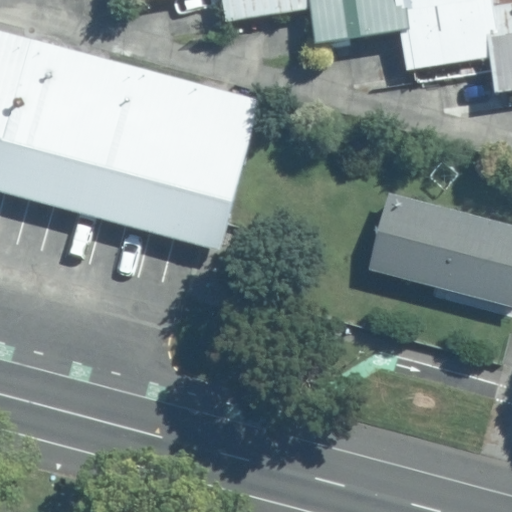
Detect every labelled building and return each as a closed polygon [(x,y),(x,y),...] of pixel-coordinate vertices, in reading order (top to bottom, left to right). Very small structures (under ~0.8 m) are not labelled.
[(314,0),(318,30),(402,19),(403,0),(314,0)] [(403,0),(402,19),(407,59),(495,47),(496,0),(403,0)] [(511,0),(496,0),(495,47),(500,81),(511,78),(511,0)] [(45,31),(0,18),(0,178),(4,180),(45,31)] [(94,44),(45,31),(4,180),(55,194),(94,44)] [(144,58),(94,44),(55,194),(103,209),(144,58)] [(199,73),(144,58),(103,209),(158,224),(199,73)] [(264,89),(199,73),(158,224),(223,240),(264,89)] [(511,230),(391,197),(371,269),(511,307),(511,230)]
